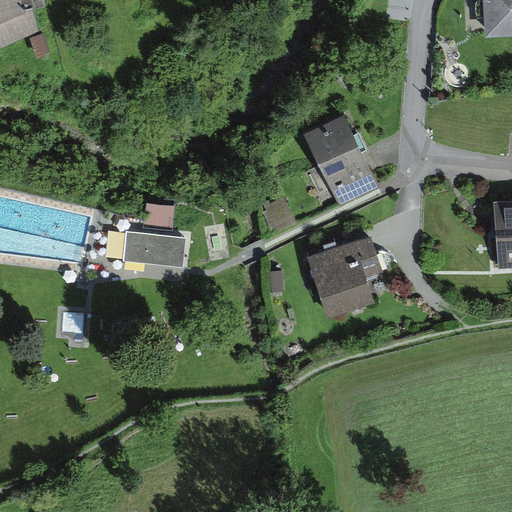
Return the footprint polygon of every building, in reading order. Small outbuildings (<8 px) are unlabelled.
[(0,0),(0,45),(37,29),(30,8),(43,3),(42,0),(0,0)] [(511,0),(487,0),(491,34),(511,31),(511,0)] [(349,114),(306,137),(324,169),(315,174),(334,210),(386,183),(349,114)] [(511,198),(502,200),(505,233),(501,233),(504,266),(511,265),(511,198)] [(181,204),(154,202),(151,225),(179,228),(181,204)] [(189,236),(128,231),(126,260),(187,264),(189,236)] [(377,236),(312,256),(331,314),(376,300),(369,278),(383,274),(387,267),(377,236)]
